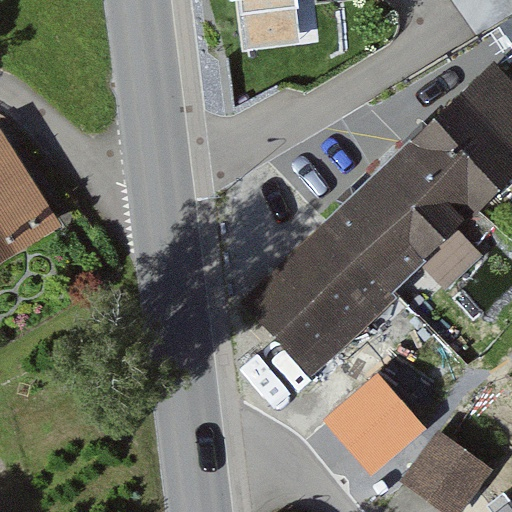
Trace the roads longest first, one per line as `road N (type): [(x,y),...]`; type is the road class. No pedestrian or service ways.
road 1 (secondary): [(145,0),(197,432)]
road 2 (residential): [(347,511),(293,443),(197,432)]
